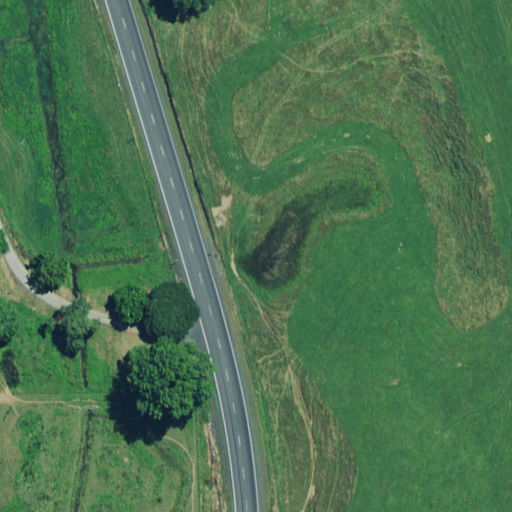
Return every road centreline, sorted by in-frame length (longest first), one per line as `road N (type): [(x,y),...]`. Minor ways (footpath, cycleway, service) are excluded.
road 1 (primary): [(121,0),(233,366),(253,511)]
road 2 (unknown): [(223,328),(171,327),(37,288),(0,233)]
